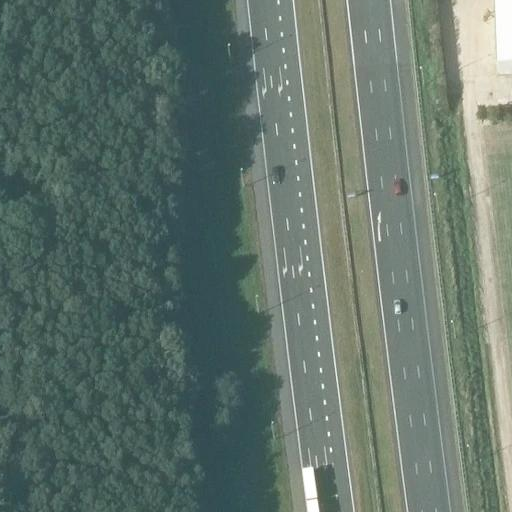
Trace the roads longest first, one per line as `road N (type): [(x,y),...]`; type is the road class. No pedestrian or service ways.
road 1 (motorway): [(435,511),(374,0)]
road 2 (motorway): [(278,0),(338,511)]
